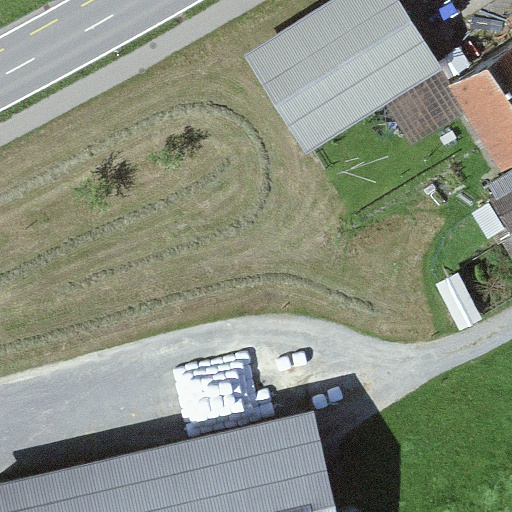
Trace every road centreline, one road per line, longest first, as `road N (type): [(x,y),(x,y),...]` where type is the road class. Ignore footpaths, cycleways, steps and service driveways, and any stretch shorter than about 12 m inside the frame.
road 1 (track): [(0,415),(289,343),(412,369),(511,321)]
road 2 (secondary): [(143,0),(0,75)]
